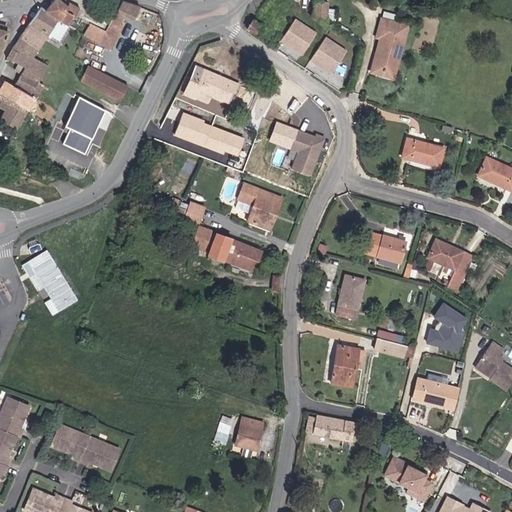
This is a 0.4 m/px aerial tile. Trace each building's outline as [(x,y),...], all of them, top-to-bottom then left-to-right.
[(58,0),(54,0),(53,0),(46,10),(57,17),(57,19),(64,23),(68,14),(83,21),(88,12),(70,3),(67,6),(58,0)] [(105,32),(90,23),(84,34),(85,35),(110,49),(122,27),(119,25),(125,15),(134,20),(141,7),(121,1),(105,32)] [(314,1),(313,16),(326,23),(328,2),(314,1)] [(47,32),(56,38),(66,24),(64,23),(57,19),(57,17),(46,10),(40,7),(12,50),(29,54),(20,67),(39,80),(48,65),(32,55),(46,34),(47,32)] [(318,33),(296,18),(281,41),(303,55),(318,33)] [(376,37),(380,39),(370,72),(380,75),(381,72),(390,75),(393,64),(397,65),(407,26),(381,19),(376,37)] [(257,37),(264,28),(253,21),(247,29),(257,37)] [(348,51),(326,37),(311,60),(333,74),(348,51)] [(6,58),(20,67),(29,54),(12,50),(6,58)] [(393,78),(397,65),(393,64),(390,75),(381,72),(380,75),(393,78)] [(20,67),(17,65),(14,72),(20,75),(16,85),(31,95),(31,94),(34,88),(39,80),(22,69),(20,67)] [(88,66),(80,81),(114,99),(123,97),(128,86),(88,66)] [(241,88),(198,67),(186,91),(196,96),(198,91),(232,108),(241,88)] [(34,88),(40,91),(44,84),(39,80),(34,88)] [(0,90),(0,91),(28,109),(34,99),(6,81),(0,90)] [(37,97),(40,91),(34,88),(31,94),(37,97)] [(1,120),(17,127),(28,109),(0,91),(0,100),(1,101),(0,102),(0,108),(5,110),(1,120)] [(106,109),(78,97),(64,126),(70,129),(63,143),(86,153),(93,139),(106,109)] [(296,152),(291,167),(312,175),(326,137),(316,133),(316,136),(297,129),(290,150),(296,152)] [(446,143),(407,133),(402,155),(441,164),(446,143)] [(511,172),(485,163),(478,182),(511,192),(511,172)] [(46,173),(34,168),(31,176),(42,181),(46,173)] [(247,223),(268,231),(275,213),(278,215),(285,198),(245,182),(238,201),(253,206),(247,223)] [(206,206),(193,201),(190,210),(186,220),(199,224),(206,206)] [(173,215),(186,220),(190,210),(178,204),(173,215)] [(158,213),(144,210),(143,217),(150,219),(150,221),(157,222),(158,213)] [(272,232),(278,215),(275,213),(268,231),(272,232)] [(145,229),(152,232),(154,227),(147,224),(145,229)] [(205,232),(199,250),(255,272),(258,263),(265,266),(268,257),(205,232)] [(407,243),(373,234),(367,255),(401,264),(407,243)] [(467,268),(458,263),(463,253),(437,239),(428,257),(430,258),(442,264),(454,270),(446,286),(455,291),(467,268)] [(54,315),(78,299),(47,249),(21,266),(54,315)] [(463,253),(458,263),(467,268),(472,257),(463,253)] [(442,264),(430,258),(425,268),(437,274),(442,264)] [(282,293),(282,276),(274,277),(274,293),(282,293)] [(366,282),(345,276),(334,314),(355,319),(366,282)] [(484,315),(441,294),(429,319),(436,322),(435,325),(435,329),(430,327),(422,346),(464,363),(479,327),(478,326),(484,315)] [(396,344),(375,338),(372,348),(412,359),(415,349),(396,344)] [(478,362),(493,372),(491,376),(508,387),(511,381),(511,369),(500,363),(503,359),(499,356),(503,349),(492,341),(478,362)] [(354,387),(357,368),(360,350),(339,345),(333,383),(354,387)] [(368,351),(360,350),(357,368),(365,369),(368,351)] [(476,366),(491,376),(493,372),(478,362),(476,366)] [(457,389),(418,379),(414,398),(452,408),(457,389)] [(30,406),(9,397),(0,418),(0,477),(2,472),(6,473),(11,458),(9,457),(17,436),(21,436),(24,429),(21,428),(30,406)] [(228,443),(233,418),(222,415),(217,441),(228,443)] [(315,436),(343,442),(347,424),(319,418),(319,419),(311,418),(308,433),(315,435),(315,436)] [(240,447),(256,451),(263,423),(246,419),(240,447)] [(120,448),(61,424),(52,445),(74,454),(73,457),(88,463),(89,460),(111,469),(120,448)] [(355,426),(347,424),(343,442),(351,444),(355,426)] [(374,431),(367,430),(363,448),(370,449),(374,431)] [(423,480),(425,476),(407,467),(404,471),(402,470),(403,468),(399,465),(400,463),(392,459),(383,476),(408,489),(406,493),(422,502),(431,484),(423,480)] [(56,498),(34,488),(26,509),(33,511),(91,511),(71,503),(72,501),(57,495),(56,498)] [(485,511),(474,506),(471,511),(467,511),(462,509),(464,507),(449,500),(442,511),(485,511)]
